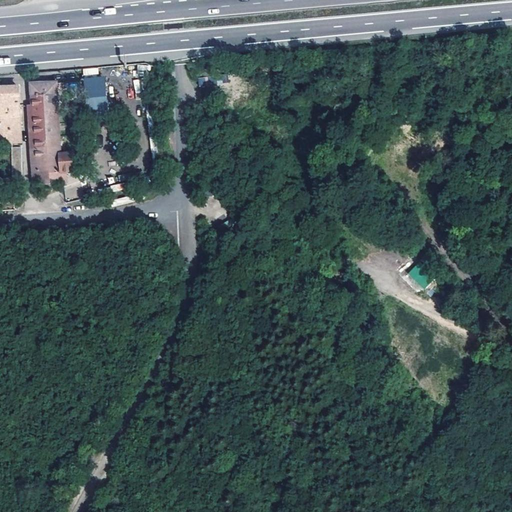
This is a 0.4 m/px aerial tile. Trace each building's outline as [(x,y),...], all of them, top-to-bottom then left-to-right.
[(198,77),(199,85),(227,83),(227,75),(198,77)] [(117,126),(116,124),(113,84),(85,85),(86,127),(117,126)] [(63,174),(59,86),(35,87),(40,175),(63,174)] [(22,92),(0,93),(0,122),(11,121),(12,133),(22,133),(22,92)] [(21,146),(12,146),(12,179),(21,178),(21,146)] [(420,265),(410,275),(422,287),(432,277),(420,265)]
